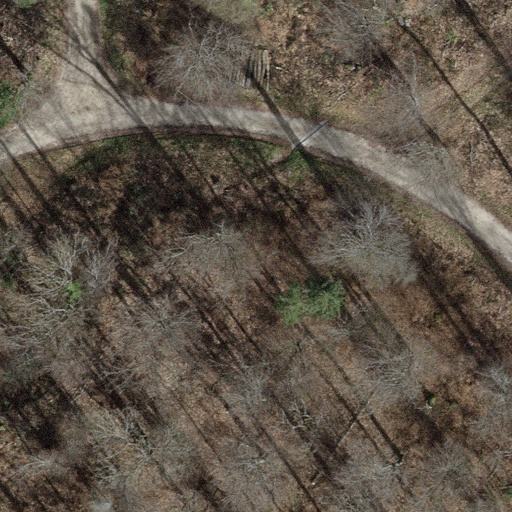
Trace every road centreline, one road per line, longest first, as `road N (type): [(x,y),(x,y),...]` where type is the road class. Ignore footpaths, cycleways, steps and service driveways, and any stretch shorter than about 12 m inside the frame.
road 1 (track): [(0,147),(72,124),(192,115),(341,139),(454,201),(511,250)]
road 2 (track): [(72,124),(87,40),(80,0)]
